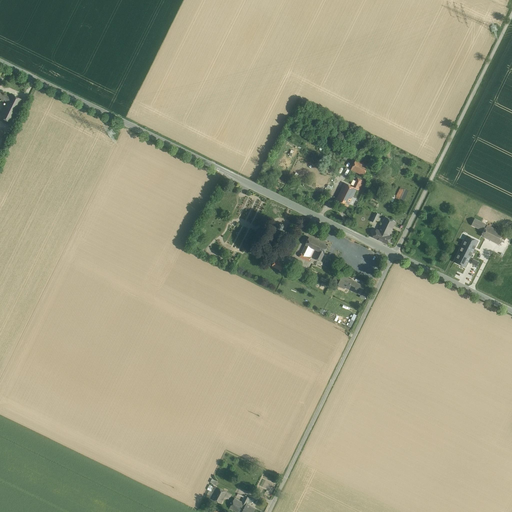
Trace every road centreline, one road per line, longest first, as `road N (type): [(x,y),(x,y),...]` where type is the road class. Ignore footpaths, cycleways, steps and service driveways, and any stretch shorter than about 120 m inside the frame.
road 1 (tertiary): [(395,252),(0,60)]
road 2 (unclassified): [(395,252),(268,511)]
road 3 (unclassified): [(511,15),(395,252)]
road 4 (tertiary): [(511,310),(395,252)]
